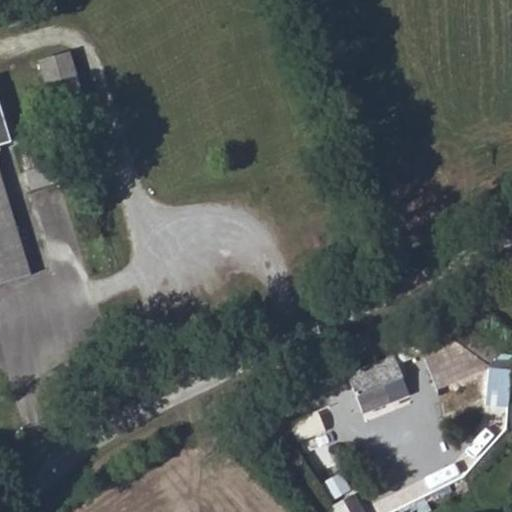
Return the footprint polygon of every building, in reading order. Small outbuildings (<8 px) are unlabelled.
[(51,104),(84,95),(73,49),(39,58),(51,104)] [(0,83),(0,277),(32,268),(0,161),(0,144),(17,139),(0,84),(0,83)] [(396,360),(348,378),(364,414),(409,392),(396,360)] [(511,367),(490,366),(487,404),(510,406),(511,372),(511,367)] [(324,483),(336,499),(354,487),(342,470),(324,483)] [(368,511),(358,491),(332,504),(336,511),(368,511)]
